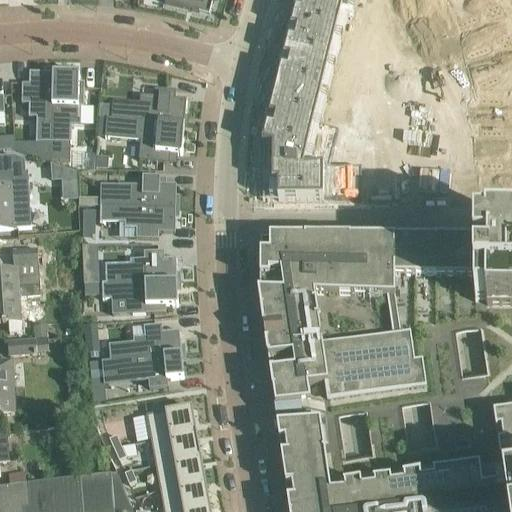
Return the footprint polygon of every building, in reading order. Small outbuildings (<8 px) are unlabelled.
[(166,0),(165,5),(210,17),(214,0),(166,0)] [(264,199),(264,201),(362,200),(362,168),(330,168),(339,132),(315,126),(343,13),(348,14),(351,0),(305,0),(302,14),(296,13),(292,31),(297,32),(294,43),(289,41),(285,60),(290,61),(287,71),(282,70),(278,89),(283,90),(280,100),(275,99),(271,117),(269,117),(267,124),(269,124),(264,147),(269,148),(269,168),(264,168),(264,188),(271,188),(271,199),(264,199)] [(511,0),(457,0),(492,85),(511,77),(511,0)] [(22,86),(22,106),(29,106),(29,120),(37,121),(36,145),(53,146),(53,112),(54,74),(45,74),(30,74),(29,86),(22,86)] [(53,112),(53,146),(71,146),(72,146),(72,128),(80,128),(81,109),(85,109),(85,91),(80,91),(80,85),(80,75),(54,74),(53,112)] [(113,108),(112,121),(185,128),(186,118),(187,101),(175,100),(176,93),(155,91),(155,99),(141,97),(140,103),(140,105),(139,105),(113,103),(113,106),(113,108)] [(511,100),(492,101),(492,200),(511,199),(511,100)] [(100,107),(99,120),(107,121),(112,121),(113,108),(111,108),(100,107)] [(99,120),(98,140),(105,140),(107,121),(99,120)] [(105,140),(105,141),(138,143),(141,144),(139,163),(170,165),(170,156),(178,157),(182,157),(185,128),(112,121),(107,121),(105,140)] [(15,139),(3,139),(3,140),(3,152),(9,151),(16,153),(15,144),(15,139)] [(36,145),(34,145),(35,159),(53,165),(53,163),(53,146),(37,146),(36,145)] [(53,146),(53,163),(70,164),(71,146),(69,146),(53,146)] [(0,232),(32,230),(30,194),(29,174),(34,174),(33,165),(30,165),(30,164),(23,164),(23,162),(2,164),(3,176),(5,176),(6,188),(0,188),(0,232)] [(77,175),(51,167),(53,184),(62,184),(77,183),(77,175)] [(101,187),(101,209),(176,211),(176,198),(177,197),(177,187),(168,187),(167,187),(167,180),(161,180),(161,179),(143,179),(143,188),(101,187)] [(80,201),(80,209),(90,209),(90,201),(80,201)] [(101,209),(100,225),(120,226),(125,226),(125,232),(137,232),(137,241),(137,242),(159,242),(159,235),(176,235),(176,220),(176,211),(101,209)] [(84,213),(83,225),(96,225),(96,213),(84,213)] [(261,295),(259,295),(259,297),(262,297),(261,297),(267,297),(271,327),(266,328),(269,347),(274,346),(278,374),(271,375),(273,394),(274,394),(276,405),(278,417),(278,419),(303,415),(302,406),(311,405),(309,390),(327,387),(330,403),(411,391),(411,392),(427,390),(423,361),(415,362),(411,334),(401,335),(395,297),(396,297),(396,278),(475,278),(475,303),(487,303),(487,307),(511,306),(511,231),(510,231),(509,234),(487,234),(477,234),(476,234),(476,241),(474,241),(393,241),(393,245),(369,245),(369,241),(331,241),(331,243),(316,243),(316,241),(261,241),(261,269),(268,269),(268,295),(261,295),(261,294),(261,295)] [(53,254),(38,256),(38,252),(13,254),(14,268),(16,267),(17,271),(0,272),(0,324),(3,325),(3,326),(7,325),(8,335),(23,334),(22,323),(20,323),(19,299),(41,298),(39,267),(54,266),(53,254)] [(106,286),(102,286),(102,287),(178,284),(178,275),(177,260),(165,261),(165,253),(144,254),(144,261),(130,262),(131,266),(105,267),(106,286)] [(99,269),(84,270),(84,287),(85,287),(100,287),(99,269)] [(178,284),(102,287),(103,298),(103,303),(112,303),(132,302),(132,310),(146,310),(147,317),(167,316),(167,309),(179,308),(178,294),(178,284)] [(85,287),(85,299),(103,298),(102,287),(100,287),(85,287)] [(134,345),(109,347),(110,363),(183,356),(182,347),(180,332),(163,334),(162,327),(144,328),(145,339),(134,340),(133,340),(134,345)] [(37,342),(8,344),(9,359),(37,357),(37,354),(49,354),(48,341),(49,341),(49,339),(37,340),(37,342)] [(99,343),(86,344),(87,356),(100,355),(99,343)] [(110,363),(102,364),(104,379),(136,376),(137,382),(148,381),(149,383),(149,391),(169,389),(168,382),(185,380),(183,365),(183,356),(110,363)] [(0,416),(16,416),(12,364),(0,364),(0,416)] [(101,364),(90,365),(91,375),(102,374),(101,364)] [(106,395),(93,396),(94,404),(106,403),(106,395)] [(193,410),(148,418),(152,444),(198,436),(193,410)] [(312,423),(278,428),(282,457),(289,503),(288,503),(289,511),(511,511),(511,411),(509,412),(494,414),(497,430),(499,430),(498,429),(502,429),(504,442),(499,443),(502,467),(481,470),(480,467),(481,467),(481,465),(463,468),(464,469),(465,473),(452,475),(451,471),(451,470),(434,472),(434,474),(435,474),(435,478),(422,480),(421,475),(422,475),(421,474),(403,476),(404,478),(405,478),(406,482),(392,484),(391,478),(374,481),(374,483),(375,483),(376,487),(363,489),(362,483),(344,485),(344,487),(346,487),(346,491),(332,493),(331,489),(324,445),(321,422),(312,423)] [(0,465),(10,464),(7,436),(0,436),(0,465)] [(198,436),(152,444),(157,469),(203,461),(198,436)] [(118,438),(111,441),(115,452),(123,449),(118,438)] [(123,449),(115,452),(120,463),(127,460),(123,449)] [(203,461),(157,469),(161,494),(207,486),(203,461)] [(10,488),(27,486),(25,474),(9,476),(10,488)] [(132,511),(131,509),(117,475),(79,479),(27,486),(10,488),(0,489),(0,511),(132,511)] [(138,485),(131,488),(136,499),(143,496),(138,485)] [(207,486),(161,494),(164,511),(202,511),(211,510),(207,486)] [(143,496),(136,499),(140,510),(148,507),(143,496)]
